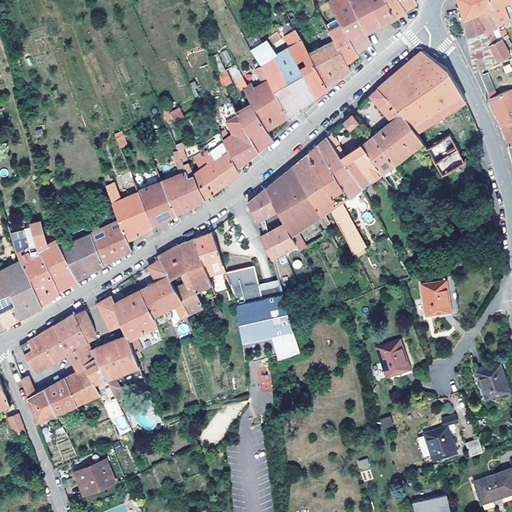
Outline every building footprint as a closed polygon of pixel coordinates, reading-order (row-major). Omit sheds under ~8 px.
[(367,33),(350,0),(330,0),(329,1),(346,31),(357,51),(360,48),(371,42),(367,33)] [(396,18),(385,0),(350,0),(367,33),(384,24),(396,18)] [(404,11),(399,0),(385,0),(396,18),(402,13),(404,11)] [(415,0),(399,0),(404,11),(407,9),(417,3),(415,0)] [(501,27),(489,0),(458,0),(468,37),(485,31),(496,60),(510,53),(502,36),(505,35),(501,27)] [(511,0),(489,0),(501,27),(511,22),(503,4),(511,0)] [(357,51),(346,31),(333,38),(346,62),(350,60),(358,54),(357,51)] [(496,60),(485,31),(468,37),(470,47),(475,71),(479,69),(496,60)] [(272,50),(284,42),(278,33),(251,49),(257,58),(272,50)] [(325,85),(312,60),(298,34),(287,40),(291,48),(276,57),(262,65),(287,117),(314,97),(327,87),(325,85)] [(351,69),(346,62),(333,38),(330,34),(320,39),(327,51),(312,60),(325,85),(329,83),(351,69)] [(226,50),(219,53),(224,64),(231,60),(226,50)] [(262,65),(276,57),(272,50),(257,58),(262,65)] [(452,76),(447,68),(422,51),(378,88),(409,136),(416,132),(465,100),(452,76)] [(287,117),(262,65),(255,68),(262,83),(253,88),(251,83),(247,85),(243,87),(251,102),(267,130),(284,118),(287,117)] [(232,83),(226,70),(218,73),(224,87),(232,83)] [(496,95),(488,72),(481,75),(490,97),(496,95)] [(247,85),(241,74),(235,77),(241,88),(243,87),(247,85)] [(199,94),(193,81),(190,83),(196,96),(199,94)] [(417,148),(409,136),(378,88),(369,96),(387,124),(372,137),(391,170),(417,148)] [(511,119),(511,88),(496,95),(490,97),(491,100),(497,113),(501,124),(511,119)] [(273,139),(267,130),(251,102),(235,111),(238,114),(259,151),(262,148),(273,139)] [(174,122),(184,117),(179,107),(169,112),(174,122)] [(363,125),(352,113),(344,121),(354,132),(363,125)] [(241,165),(259,151),(238,114),(227,120),(233,133),(228,136),(225,131),(221,133),(224,140),(237,168),(241,165)] [(511,119),(501,124),(507,138),(510,146),(511,144),(511,119)] [(197,145),(201,151),(203,154),(224,140),(221,133),(219,130),(197,145)] [(423,142),(416,132),(409,136),(417,148),(423,142)] [(126,145),(122,134),(116,137),(120,148),(126,145)] [(351,170),(335,147),(327,136),(321,142),(317,145),(336,175),(350,197),(366,186),(357,165),(351,170)] [(391,170),(372,137),(361,143),(346,154),(339,144),(335,147),(351,170),(357,165),(366,186),(391,170)] [(450,137),(427,149),(442,177),(465,164),(450,137)] [(222,185),(240,172),(237,168),(224,140),(203,154),(201,151),(194,156),(202,168),(194,173),(205,199),(201,201),(204,206),(210,202),(207,196),(222,185)] [(187,147),(184,141),(176,144),(179,149),(183,160),(187,158),(183,149),(187,147)] [(332,209),(350,197),(336,175),(317,145),(312,150),(308,153),(332,209)] [(205,199),(194,173),(190,176),(185,165),(183,160),(179,149),(169,153),(169,154),(157,158),(164,180),(162,181),(177,213),(190,206),(201,201),(205,199)] [(332,209),(308,153),(298,161),(292,166),(322,216),(326,213),(332,209)] [(194,173),(189,163),(185,165),(190,176),(194,173)] [(322,216),(292,166),(279,177),(265,188),(277,209),(285,222),(292,235),(297,232),(322,216)] [(153,225),(139,192),(121,199),(114,182),(112,178),(109,179),(111,183),(106,185),(112,201),(118,214),(128,239),(138,233),(153,225)] [(177,213),(162,181),(139,192),(153,225),(164,220),(177,213)] [(277,209),(265,188),(256,196),(248,202),(258,220),(277,209)] [(331,223),(326,213),(322,216),(327,225),(331,223)] [(110,261),(132,248),(128,239),(118,214),(99,225),(96,220),(98,219),(96,215),(87,221),(92,229),(62,246),(62,247),(61,247),(77,279),(110,261)] [(77,279),(61,247),(56,238),(48,243),(41,220),(31,223),(33,228),(40,251),(58,290),(69,284),(77,279)] [(297,243),(292,235),(285,222),(265,233),(260,236),(272,257),(297,243)] [(58,290),(40,251),(33,228),(11,234),(11,236),(13,243),(21,259),(41,303),(46,300),(60,292),(58,290)] [(225,270),(212,231),(202,235),(194,238),(209,276),(225,270)] [(305,247),(297,232),(292,235),(297,243),(300,249),(305,247)] [(209,276),(194,238),(187,241),(178,245),(169,249),(157,256),(160,259),(182,299),(189,314),(190,315),(205,309),(198,293),(206,288),(213,285),(209,276)] [(41,303),(21,259),(0,269),(0,313),(5,325),(23,316),(34,310),(43,306),(41,303)] [(182,299),(160,259),(149,265),(157,280),(139,290),(154,315),(174,304),(181,317),(189,314),(182,299)] [(291,323),(284,294),(281,284),(260,289),(254,265),(226,272),(231,285),(236,304),(240,324),(242,341),(274,334),(280,358),(300,351),(293,329),(291,323)] [(451,311),(447,279),(421,283),(426,315),(444,312),(451,311)] [(154,315),(139,290),(114,302),(111,295),(110,295),(106,298),(98,302),(110,328),(121,323),(126,334),(136,358),(142,355),(140,350),(143,349),(136,334),(157,324),(158,324),(154,315)] [(222,314),(219,305),(212,307),(216,317),(222,314)] [(95,336),(93,326),(86,309),(76,314),(88,339),(95,336)] [(96,357),(92,348),(88,339),(76,314),(75,312),(64,319),(54,324),(69,352),(77,367),(96,357)] [(301,327),(299,321),(291,323),(293,329),(301,327)] [(36,371),(69,352),(54,324),(30,339),(20,346),(21,349),(34,369),(36,371)] [(115,375),(139,365),(136,358),(126,334),(92,348),(96,357),(116,398),(126,394),(122,385),(119,386),(115,375)] [(411,368),(400,338),(376,346),(387,376),(403,371),(411,368)] [(116,398),(96,357),(77,367),(78,369),(86,365),(101,392),(102,395),(105,402),(116,398)] [(510,390),(501,363),(477,371),(486,398),(510,390)] [(101,392),(86,365),(78,369),(56,382),(45,388),(57,412),(101,392)] [(260,375),(261,392),(272,391),(270,374),(260,375)] [(30,380),(28,375),(21,378),(23,383),(30,380)] [(0,408),(10,404),(0,377),(0,408)] [(57,412),(45,388),(39,391),(36,393),(30,380),(23,383),(28,398),(37,420),(57,412)] [(26,432),(18,412),(8,416),(17,436),(26,432)] [(383,430),(394,425),(390,415),(378,420),(383,430)] [(457,452),(449,428),(454,426),(453,423),(458,421),(456,415),(442,419),(445,426),(424,433),(433,460),(457,452)] [(54,430),(58,438),(66,434),(62,427),(54,430)] [(483,451),(479,438),(466,442),(470,455),(483,451)] [(115,480),(106,459),(75,471),(84,493),(115,480)] [(359,470),(369,469),(368,459),(358,460),(359,470)] [(482,502),(511,491),(511,471),(511,468),(474,480),(482,502)] [(363,482),(373,479),(370,469),(360,471),(363,482)] [(451,511),(447,491),(412,499),(414,511),(451,511)]
